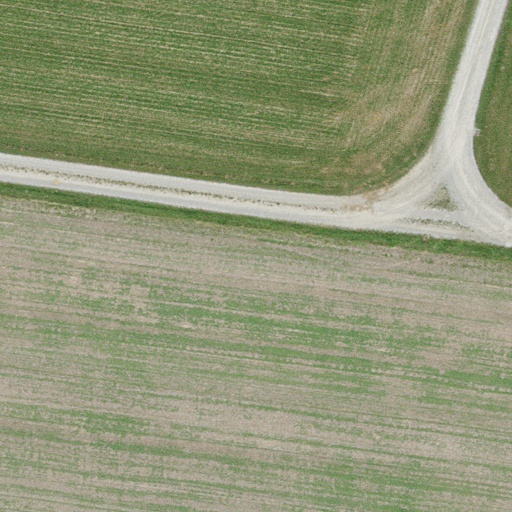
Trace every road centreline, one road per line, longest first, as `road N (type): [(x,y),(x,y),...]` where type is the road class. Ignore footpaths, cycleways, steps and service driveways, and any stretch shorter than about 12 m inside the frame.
road 1 (track): [(0,163),(443,214)]
road 2 (track): [(443,214),(509,0)]
